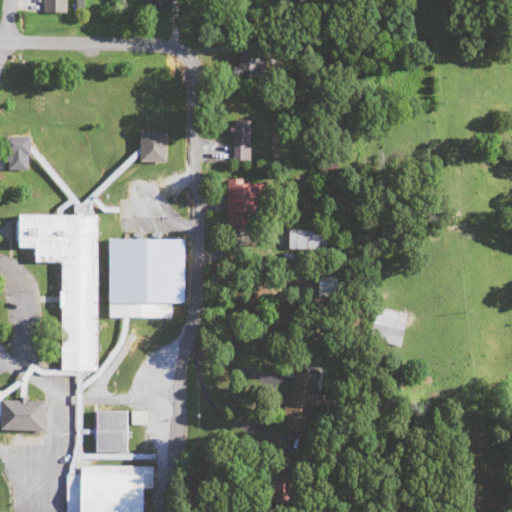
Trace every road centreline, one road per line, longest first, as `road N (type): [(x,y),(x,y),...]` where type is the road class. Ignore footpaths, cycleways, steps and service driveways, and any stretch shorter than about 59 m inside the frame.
road 1 (residential): [(173,397),(192,257),(189,69),(182,52)]
road 2 (residential): [(173,397),(87,403),(48,388),(0,354)]
road 3 (residential): [(182,52),(169,45),(0,44)]
